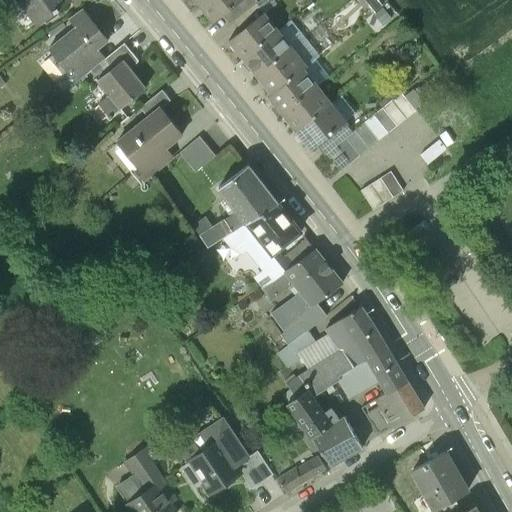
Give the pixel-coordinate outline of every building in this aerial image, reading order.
[(20,0),(27,10),(28,10),(39,25),(70,3),(67,0),(20,0)] [(203,0),(199,4),(213,22),(223,15),(241,0),(203,0)] [(241,0),(223,15),(230,24),(233,21),(256,3),(258,1),(256,0),(241,0)] [(256,3),(233,21),(241,30),(263,13),(256,3)] [(108,41),(83,10),(69,19),(77,28),(65,38),(64,37),(49,49),(69,74),(72,71),(92,54),(108,41)] [(241,30),(229,40),(244,58),(278,31),(263,13),(241,30)] [(305,38),(291,20),(278,31),(292,49),(305,38)] [(278,31),(244,58),(258,76),(292,49),(278,31)] [(305,38),(292,49),(306,67),(320,56),(305,38)] [(133,56),(123,44),(104,59),(112,69),(123,60),(125,63),(133,56)] [(306,67),(292,49),(258,76),(272,93),(302,69),(303,69),(306,67)] [(92,54),(72,71),(79,80),(99,63),(92,54)] [(125,63),(123,60),(112,69),(98,81),(109,95),(99,103),(110,117),(145,88),(125,63)] [(272,93),(270,95),(284,113),(316,87),(303,69),(302,69),(272,93)] [(284,113),(283,113),(297,131),(331,104),(317,86),(284,113)] [(162,90),(140,108),(147,117),(160,107),(161,108),(170,100),(162,90)] [(416,111),(401,93),(392,100),(407,118),(416,111)] [(331,104),(297,131),(312,149),(317,145),(345,122),(346,122),(345,122),(356,113),(342,95),(331,104)] [(392,100),(383,108),(397,126),(407,118),(392,100)] [(161,108),(160,107),(147,117),(117,142),(138,169),(139,169),(160,152),(182,134),(161,108)] [(383,108),(374,115),(388,133),(397,126),(383,108)] [(374,115),(364,123),(379,141),(388,133),(374,115)] [(345,122),(317,145),(324,154),(345,138),(346,138),(352,132),(345,122)] [(364,123),(355,130),(369,148),(379,141),(364,123)] [(355,130),(352,132),(346,138),(360,156),(369,148),(355,130)] [(199,136),(180,152),(196,172),(215,156),(199,136)] [(346,138),(345,138),(336,145),(351,163),(360,156),(346,138)] [(336,145),(327,153),(341,171),(351,163),(336,145)] [(160,152),(139,169),(138,169),(135,171),(144,182),(169,162),(160,152)] [(248,165),(219,188),(227,198),(220,203),(230,217),(204,233),(201,230),(197,232),(207,247),(277,204),(278,203),(248,165)] [(391,172),(381,178),(393,197),(403,191),(391,172)] [(371,184),(361,191),(373,210),(383,204),(371,184)] [(277,204),(225,236),(228,240),(231,244),(244,251),(248,247),(261,263),(300,231),(277,204)] [(314,250),(306,239),(282,258),(289,268),(314,250)] [(289,268),(261,288),(270,300),(290,286),(287,282),(290,280),(300,292),(270,313),(284,332),(298,323),(295,320),(317,303),(343,283),(315,249),(314,250),(289,268)] [(317,303),(295,320),(298,323),(284,332),(281,335),(287,344),(306,331),(326,316),(317,303)] [(377,330),(362,307),(326,329),(342,351),(354,368),(367,361),(375,375),(396,362),(377,330)] [(306,331),(277,354),(286,366),(316,345),(306,331)] [(342,351),(294,382),(289,373),(283,377),(296,397),(305,390),(307,389),(313,397),(341,380),(339,377),(354,368),(342,351)] [(354,368),(339,377),(341,380),(351,397),(379,381),(375,375),(367,361),(354,368)] [(396,362),(375,375),(379,381),(387,394),(407,382),(396,362)] [(387,394),(374,401),(376,404),(380,402),(385,411),(383,412),(392,427),(424,409),(407,382),(387,394)] [(332,426),(305,390),(296,397),(288,402),(296,416),(312,438),(332,426)] [(374,401),(362,408),(378,435),(392,427),(383,412),(385,411),(380,402),(376,404),(374,401)] [(229,412),(218,420),(231,438),(242,430),(229,412)] [(332,426),(312,438),(331,465),(339,460),(356,451),(362,448),(345,418),(332,426)] [(239,472),(219,441),(183,465),(196,485),(202,481),(209,492),(239,472)] [(146,447),(125,461),(133,474),(137,472),(148,489),(156,483),(157,484),(164,480),(151,460),(153,459),(146,447)] [(467,492),(445,453),(412,471),(435,511),(467,492)] [(317,457),(297,468),(296,467),(278,479),(287,492),(325,469),(317,457)] [(133,474),(115,486),(127,503),(148,489),(137,472),(133,474)] [(148,489),(127,503),(132,511),(175,511),(169,503),(176,498),(164,480),(157,484),(156,483),(148,489)]
